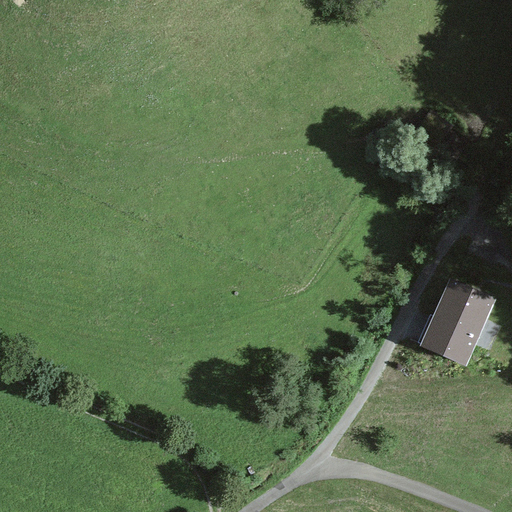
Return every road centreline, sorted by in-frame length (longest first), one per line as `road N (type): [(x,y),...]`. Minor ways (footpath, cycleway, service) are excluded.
road 1 (track): [(312,473),(473,197),(480,164)]
road 2 (track): [(251,511),(331,469),(375,474),(471,511)]
road 3 (track): [(370,383),(511,378)]
